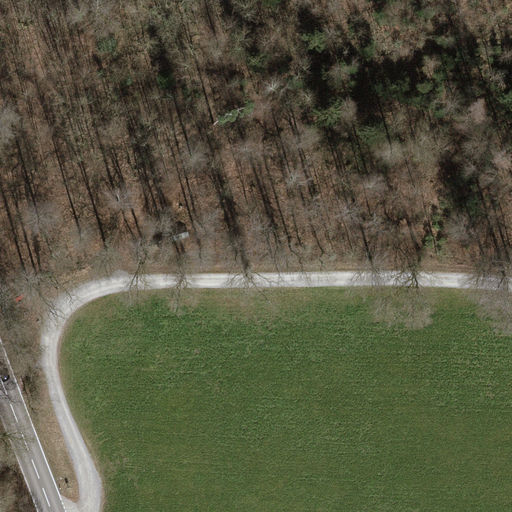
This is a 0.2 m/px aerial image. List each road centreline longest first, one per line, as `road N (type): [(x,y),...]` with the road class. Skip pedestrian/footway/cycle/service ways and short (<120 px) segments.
road 1 (track): [(46,359),(63,306),(111,286),(373,277),(511,283)]
road 2 (track): [(87,511),(87,477),(46,359)]
road 3 (unclassified): [(0,377),(52,511)]
